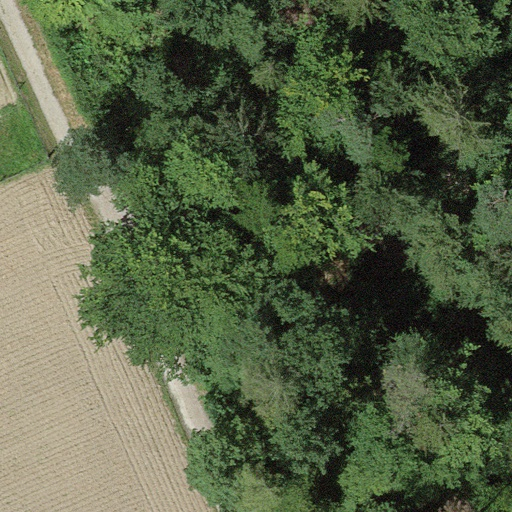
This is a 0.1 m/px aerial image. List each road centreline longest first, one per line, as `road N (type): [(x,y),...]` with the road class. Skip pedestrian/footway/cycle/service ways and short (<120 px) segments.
road 1 (track): [(251,511),(26,0)]
road 2 (track): [(405,0),(120,202)]
